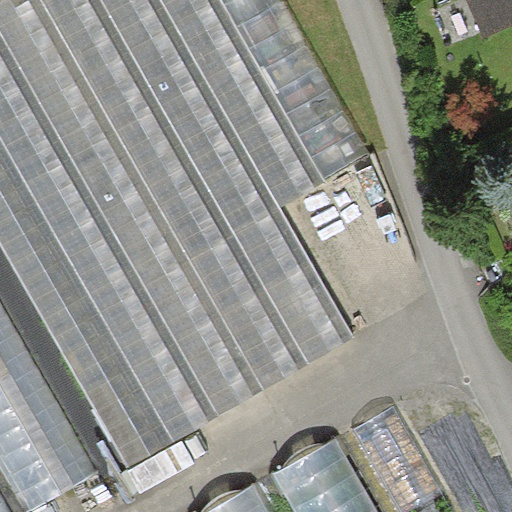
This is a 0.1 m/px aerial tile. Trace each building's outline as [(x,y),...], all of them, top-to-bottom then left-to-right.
[(225,0),(14,0),(0,12),(0,249),(124,472),(353,333),(292,215),(329,193),(225,0)] [(0,0),(0,12),(14,0),(0,0)] [(511,21),(511,0),(471,0),(485,33),(511,21)] [(0,511),(46,511),(100,483),(0,306),(0,511)] [(477,511),(413,401),(215,511),(477,511)]
